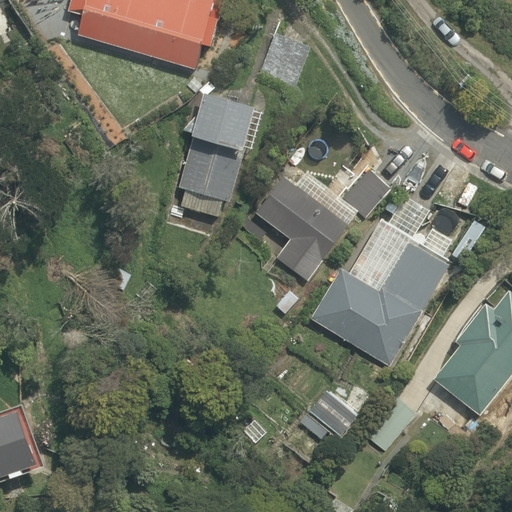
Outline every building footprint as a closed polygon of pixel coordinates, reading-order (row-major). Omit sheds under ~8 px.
[(234,0),(76,0),(74,14),(92,18),(86,45),(218,74),(234,0)] [(322,49),(280,30),(259,76),(301,96),(322,49)] [(198,133),(180,182),(188,185),(181,206),(221,220),(228,200),(242,205),(275,112),(220,92),(204,135),(198,133)] [(355,216),(382,178),(356,159),(329,197),(355,216)] [(353,226),(285,173),(250,218),(279,240),(270,251),(310,282),(353,226)] [(382,361),(453,265),(380,211),(309,306),(382,361)] [(511,385),(511,302),(504,311),(496,304),(463,342),(471,349),(440,384),(481,421),(511,385)] [(413,412),(391,393),(355,435),(378,454),(413,412)] [(345,424),(313,395),(297,413),(329,441),(345,424)] [(43,409),(0,420),(0,483),(59,468),(43,409)]
